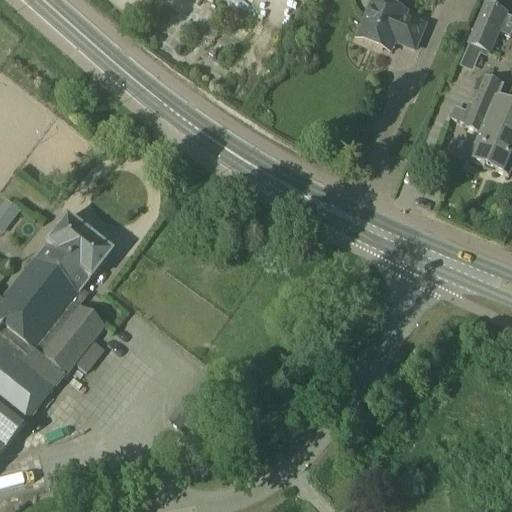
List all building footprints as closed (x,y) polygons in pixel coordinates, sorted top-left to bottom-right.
[(374,2),(358,42),(390,56),(395,45),(415,53),(425,29),(404,21),(407,15),(374,2)] [(486,6),(469,46),(491,55),(507,15),(486,6)] [(465,129),(482,136),(470,163),(509,179),(511,172),(511,108),(497,102),(503,87),(486,80),(465,129)] [(0,458),(22,431),(51,394),(51,395),(63,380),(64,381),(104,330),(78,310),(84,303),(77,297),(87,283),(89,285),(110,257),(65,221),(43,248),(44,249),(0,304),(0,458)] [(192,400),(175,421),(192,435),(209,414),(192,400)]
